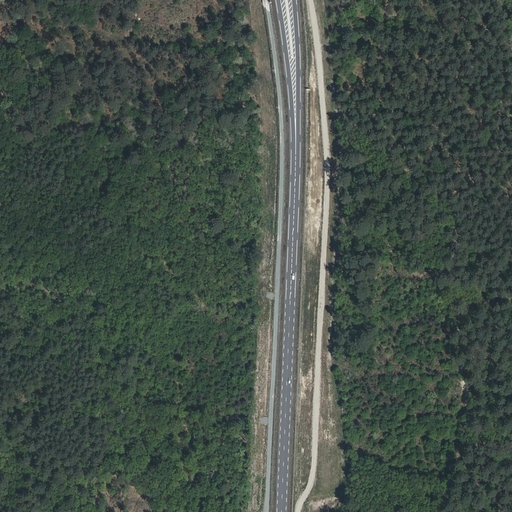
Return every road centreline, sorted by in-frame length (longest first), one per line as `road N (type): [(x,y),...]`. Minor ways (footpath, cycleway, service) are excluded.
road 1 (track): [(268,0),(283,148),(268,511)]
road 2 (primary): [(283,511),(297,130)]
road 3 (track): [(256,80),(103,31),(47,0)]
road 4 (track): [(511,195),(427,191),(346,115)]
road 5 (primary): [(279,0),(297,130)]
road 6 (primary): [(297,130),(294,0)]
